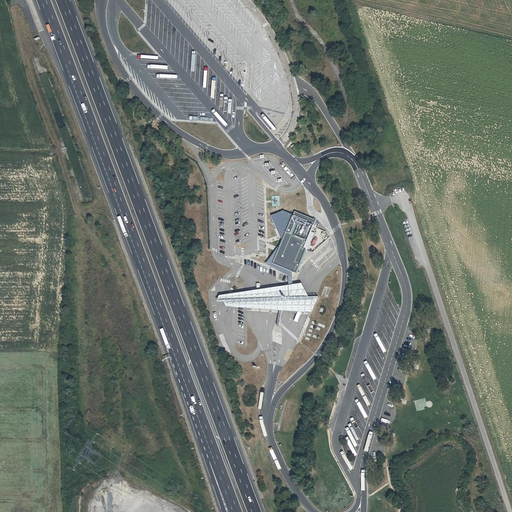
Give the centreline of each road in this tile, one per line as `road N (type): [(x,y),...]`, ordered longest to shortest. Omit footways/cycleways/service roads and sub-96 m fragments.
road 1 (motorway): [(254,511),(61,0)]
road 2 (motorway): [(43,0),(200,416)]
road 3 (unclassified): [(511,511),(407,201)]
